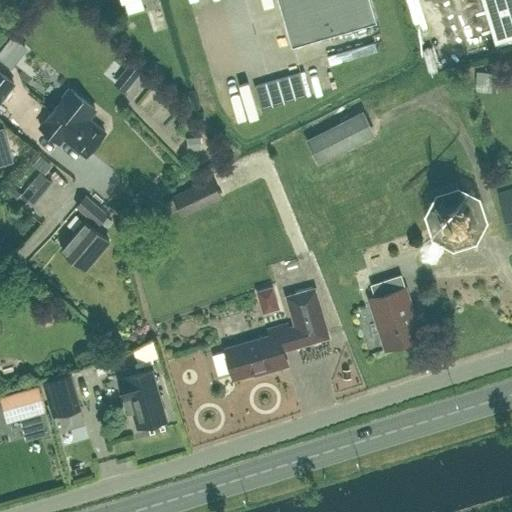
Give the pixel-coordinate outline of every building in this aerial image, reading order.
[(278,0),(291,44),(376,20),(369,0),(278,0)] [(511,0),(481,0),(495,42),(511,36),(511,0)] [(13,64),(29,47),(19,37),(3,54),(13,64)] [(138,70),(125,89),(141,100),(154,81),(138,70)] [(0,101),(15,83),(0,71),(0,101)] [(301,72),(255,84),(261,108),(307,96),(301,72)] [(151,111),(166,92),(156,84),(141,104),(151,111)] [(94,106),(71,87),(61,100),(66,104),(46,129),(56,137),(60,132),(85,152),(104,129),(87,115),(94,106)] [(372,126),(364,110),(306,140),(318,163),(376,134),(372,126)] [(8,134),(0,137),(0,152),(13,147),(8,134)] [(37,206),(58,183),(46,173),(26,195),(37,206)] [(212,177),(172,196),(182,217),(222,198),(212,177)] [(511,188),(497,193),(510,237),(511,236),(511,188)] [(108,214),(86,195),(75,207),(98,226),(108,214)] [(469,204),(457,197),(443,202),(437,214),(441,228),(454,234),(467,230),(474,217),(469,204)] [(109,238),(84,217),(60,245),(86,266),(109,238)] [(412,312),(400,274),(370,284),(374,296),(369,298),(386,349),(418,338),(410,312),(412,312)] [(263,289),(266,307),(283,304),(280,286),(263,289)] [(328,336),(314,288),(286,296),(293,321),(267,329),(269,335),(225,348),(225,350),(213,354),(219,374),(231,371),(234,378),(267,369),(267,370),(286,364),(282,350),(328,336)] [(293,349),(293,363),(304,363),(304,349),(293,349)] [(117,378),(127,412),(137,409),(142,426),(165,419),(151,369),(117,378)] [(68,372),(40,381),(52,417),(79,409),(68,372)] [(45,410),(38,386),(0,396),(0,400),(6,421),(45,410)]
